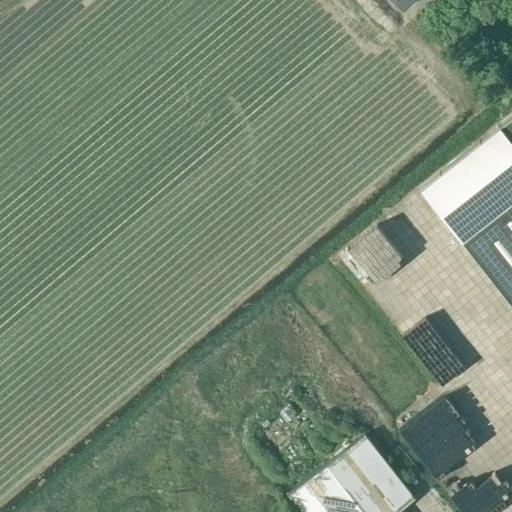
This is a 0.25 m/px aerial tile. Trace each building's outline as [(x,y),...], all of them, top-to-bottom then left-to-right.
[(393,0),(402,9),(411,0),(393,0)] [(511,114),(499,125),(499,127),(482,139),(419,187),(511,303),(511,114)] [(381,267),(373,273),(407,314),(414,308),(381,267)] [(447,328),(492,353),(511,317),(511,316),(467,292),(447,328)] [(447,414),(420,436),(454,479),(492,449),(466,415),(455,424),(447,414)] [(404,511),(401,508),(415,496),(365,432),(288,492),(303,511),(404,511)] [(479,508),(511,480),(511,476),(505,468),(470,498),(479,508)]
